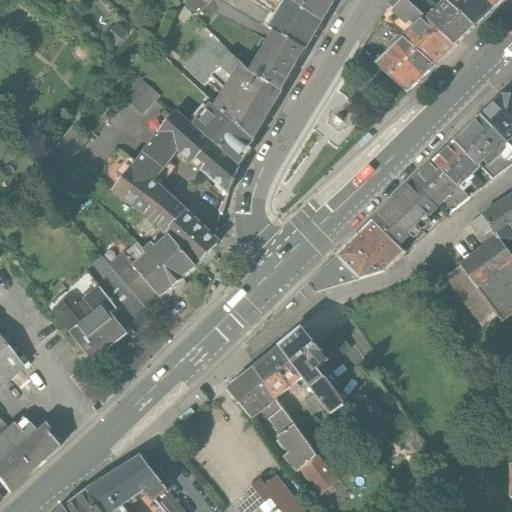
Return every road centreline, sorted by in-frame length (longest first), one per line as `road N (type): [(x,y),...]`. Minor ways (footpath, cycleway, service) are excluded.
road 1 (secondary): [(19,511),(278,265)]
road 2 (secondary): [(278,265),(511,39)]
road 3 (residential): [(278,265),(251,227),(252,194),(367,0)]
